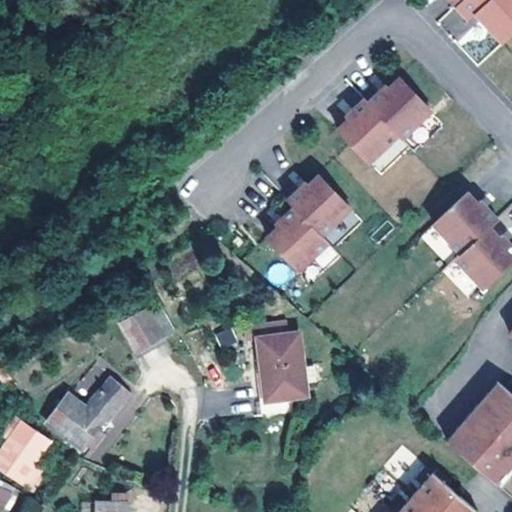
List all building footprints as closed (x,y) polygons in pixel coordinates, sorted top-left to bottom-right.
[(446,0),(454,8),(462,0),(446,0)] [(511,0),(462,0),(454,8),(466,21),(476,12),(482,19),(479,22),(500,45),(511,34),(511,0)] [(454,10),(441,19),(453,38),(466,29),(454,10)] [(375,93),(364,103),(397,139),(400,143),(430,115),(398,81),(387,91),(380,98),(375,93)] [(382,87),(375,93),(380,98),(387,91),(382,87)] [(346,123),(336,132),(368,166),(397,139),(364,103),(360,100),(348,111),(353,117),(346,123)] [(348,111),(341,118),(346,123),(353,117),(348,111)] [(295,189),(283,201),(290,208),(317,238),(346,210),(315,176),(305,186),(298,192),(295,189)] [(302,183),(295,189),(298,192),(305,186),(302,183)] [(465,195),(431,226),(458,255),(486,229),(495,221),(484,209),(482,213),(475,206),(465,195)] [(477,203),(475,206),(482,213),(484,209),(477,203)] [(317,238),(290,208),(279,218),(281,221),(274,228),(263,239),(294,272),(324,245),(317,238)] [(279,218),(272,225),(274,228),(281,221),(279,218)] [(458,255),(452,261),(480,291),(511,260),(511,250),(506,244),(503,247),(497,240),(486,229),(458,255)] [(499,237),(497,240),(503,247),(506,244),(499,237)] [(161,338),(145,310),(117,324),(132,353),(161,338)] [(216,332),(220,347),(236,343),(232,328),(216,332)] [(254,337),(264,400),(267,416),(290,413),(288,398),(302,396),(293,333),(254,337)] [(128,395),(108,378),(84,410),(67,397),(47,424),(79,449),(83,445),(95,430),(99,423),(104,425),(128,395)] [(511,400),(494,385),(442,444),(492,487),(511,463),(511,400)] [(0,439),(4,443),(15,427),(10,423),(0,436),(0,439)] [(19,424),(15,427),(4,443),(0,449),(0,470),(26,491),(39,476),(28,468),(46,445),(19,424)] [(95,430),(83,445),(91,451),(102,437),(95,430)] [(511,463),(492,487),(498,491),(511,475),(511,463)] [(471,511),(430,474),(395,511),(471,511)] [(39,511),(44,505),(26,496),(18,511),(39,511)]
